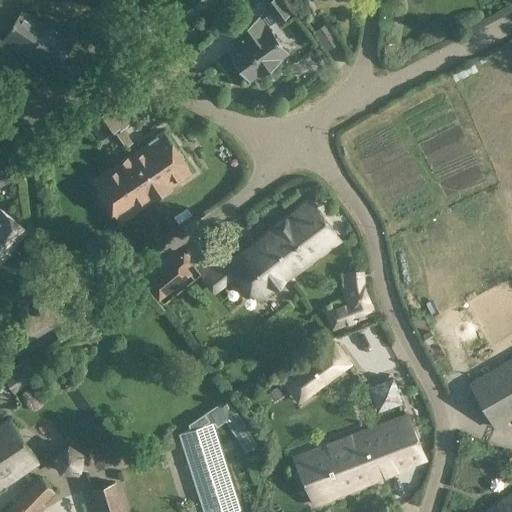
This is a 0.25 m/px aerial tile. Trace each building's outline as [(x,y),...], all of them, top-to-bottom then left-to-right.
[(284,0),(267,0),(263,3),(277,22),(292,11),(284,0)] [(47,26),(22,10),(3,40),(28,56),(47,26)] [(265,25),(259,16),(235,34),(241,42),(229,51),(250,80),(288,53),(267,24),(265,25)] [(198,24),(184,32),(189,40),(203,33),(198,24)] [(72,42),(47,26),(28,56),(53,72),(72,42)] [(127,124),(113,104),(102,112),(114,130),(117,128),(119,130),(115,133),(125,147),(131,143),(121,129),(127,124)] [(102,112),(101,109),(86,119),(100,140),(114,130),(102,112)] [(163,133),(129,155),(140,170),(133,175),(150,199),(190,172),(163,133)] [(58,137),(52,141),(51,142),(51,143),(50,144),(50,145),(49,147),(49,148),(50,150),(50,151),(51,153),(53,154),(54,154),(55,155),(57,155),(59,155),(60,154),(61,154),(66,150),(67,150),(68,149),(69,148),(69,146),(70,144),(70,143),(69,141),(68,140),(68,139),(67,138),(65,137),(64,136),(63,136),(61,136),(59,136),(58,137)] [(133,211),(150,199),(133,175),(140,170),(129,155),(115,165),(115,166),(92,182),(119,221),(133,212),(133,211)] [(0,186),(9,181),(1,167),(0,168),(0,186)] [(220,265),(212,255),(195,267),(212,288),(235,271),(259,301),(290,276),(339,239),(310,200),(243,251),(242,250),(228,261),(227,259),(220,265)] [(0,263),(24,229),(0,212),(0,263)] [(182,255),(178,258),(184,267),(187,265),(191,262),(186,253),(185,253),(184,254),(182,255)] [(343,288),(347,304),(327,312),(333,328),(373,312),(362,287),(362,272),(348,272),(348,287),(343,288)] [(434,338),(430,331),(421,336),(425,343),(434,338)] [(348,358),(336,336),(303,361),(318,381),(348,358)] [(511,415),(511,357),(469,383),(495,426),(511,415)] [(27,364),(4,379),(13,392),(36,378),(27,364)] [(401,401),(392,379),(369,388),(378,410),(401,401)] [(233,432),(244,425),(245,424),(226,398),(207,411),(214,423),(216,427),(226,421),(233,432)] [(188,423),(190,429),(190,430),(213,423),(214,423),(207,411),(188,423)] [(424,458),(406,414),(294,461),(313,505),(424,458)] [(0,423),(0,488),(39,462),(9,417),(0,423)] [(233,432),(246,451),(257,444),(244,425),(233,432)] [(68,444),(55,455),(62,471),(79,469),(81,453),(68,444)] [(55,491),(39,476),(3,511),(40,511),(46,507),(43,504),(51,496),(55,491)] [(125,511),(115,481),(91,489),(97,511),(125,511)] [(511,511),(511,491),(482,511),(511,511)]
